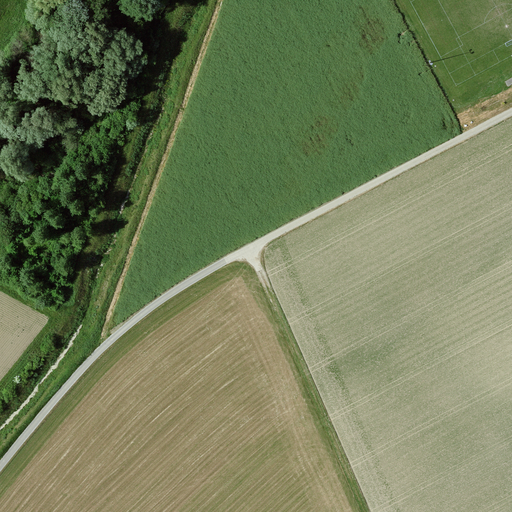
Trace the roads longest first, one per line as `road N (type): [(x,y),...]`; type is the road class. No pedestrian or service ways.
road 1 (track): [(0,474),(146,304),(258,244)]
road 2 (track): [(258,244),(369,511)]
road 3 (track): [(258,244),(511,111)]
